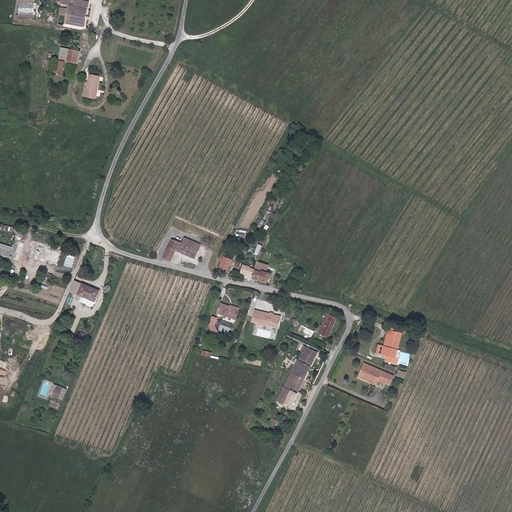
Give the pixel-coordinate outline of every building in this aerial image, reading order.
[(63,15),(83,18),(86,1),(83,1),(83,0),(59,0),(57,15),(62,16),(63,15)] [(20,3),(19,13),(34,14),(35,4),(20,3)] [(67,51),(78,53),(79,45),(69,43),(67,51)] [(53,67),(62,68),(63,53),(54,52),(53,67)] [(97,80),(99,80),(101,68),(91,65),(89,73),(87,73),(85,86),(96,88),(97,80)] [(19,230),(20,227),(2,223),(1,228),(22,233),(23,231),(19,230)] [(198,249),(200,243),(193,240),(188,237),(189,234),(184,232),(178,242),(171,239),(164,251),(171,254),(174,248),(186,253),(190,245),(198,249)] [(18,246),(37,250),(39,241),(34,240),(33,243),(20,239),(18,246)] [(59,262),(62,253),(49,248),(50,245),(39,241),(37,250),(18,246),(15,257),(29,262),(33,253),(38,255),(59,262)] [(0,251),(10,255),(12,249),(0,245),(0,251)] [(186,253),(194,256),(198,249),(190,245),(186,253)] [(254,265),(267,269),(271,254),(258,250),(254,265)] [(29,262),(34,264),(38,255),(33,253),(29,262)] [(221,265),(230,269),(234,259),(226,255),(221,265)] [(251,278),(256,279),(260,269),(244,264),(241,272),(246,273),(252,275),(251,278)] [(256,279),(263,281),(266,271),(260,269),(256,279)] [(81,295),(98,302),(103,291),(85,284),(81,295)] [(213,310),(232,316),(235,308),(226,305),(226,304),(216,300),(213,310)] [(276,313),(252,308),(249,317),(269,322),(268,326),(272,327),(276,313)] [(333,317),(325,313),(319,323),(318,323),(316,325),(318,326),(315,331),(324,335),(329,326),(330,327),(333,321),(332,320),(333,317)] [(214,325),(217,319),(212,317),(209,326),(213,334),(217,332),(214,325)] [(391,357),(389,357),(395,336),(385,333),(382,345),(379,355),(383,355),(381,361),(389,363),(391,357)] [(371,353),(379,355),(382,345),(374,343),(371,353)] [(298,351),(288,371),(301,377),(309,360),(313,362),(317,354),(300,345),(297,350),(298,351)] [(390,387),(394,377),(362,362),(354,377),(364,381),(366,376),(382,383),(390,387)] [(405,379),(408,372),(400,369),(397,375),(405,379)] [(298,383),(301,377),(288,371),(286,376),(298,383)] [(281,384),(294,391),(298,383),(286,376),(281,384)] [(380,388),(382,383),(366,376),(364,381),(380,388)] [(294,391),(281,384),(274,398),(287,405),(294,391)] [(55,398),(61,401),(66,390),(60,388),(55,398)]
